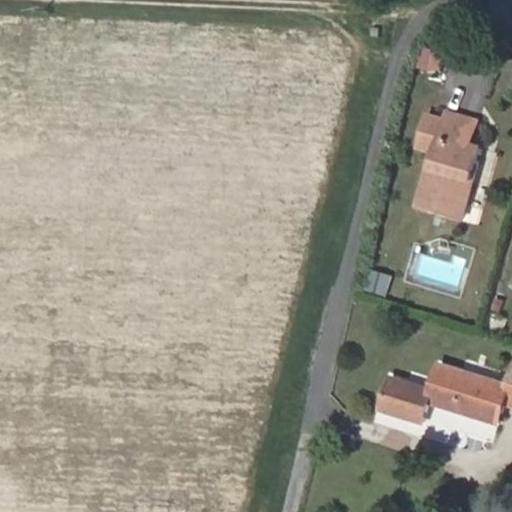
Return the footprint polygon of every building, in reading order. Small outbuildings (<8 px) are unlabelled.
[(420,147),(438,151),(443,134),(447,116),(430,112),(420,147)] [(443,134),(473,142),(478,124),(447,116),(443,134)] [(443,134),(438,151),(432,172),(430,172),(420,208),(468,222),(482,166),(480,166),(485,146),(473,142),(443,134)] [(371,270),(367,291),(390,295),(393,274),(371,270)] [(427,423),(433,403),(504,424),(510,404),(511,404),(511,386),(443,365),(435,391),(394,378),(384,411),(427,423)]
